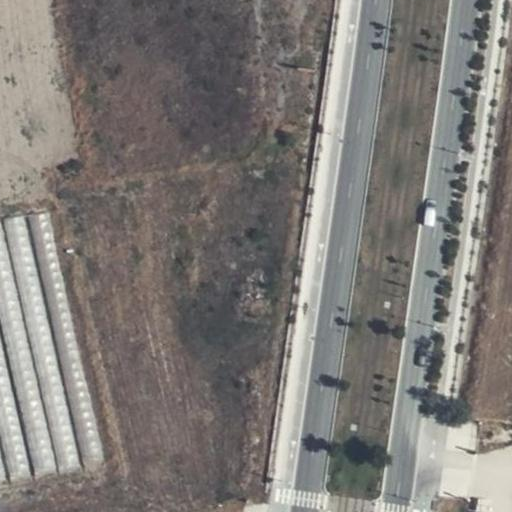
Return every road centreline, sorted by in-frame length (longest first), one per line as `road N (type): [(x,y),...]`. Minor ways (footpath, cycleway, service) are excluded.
road 1 (secondary): [(373,0),(304,511)]
road 2 (secondary): [(398,511),(465,0)]
